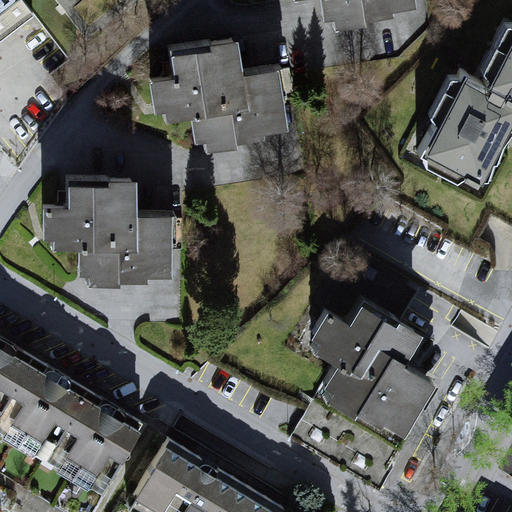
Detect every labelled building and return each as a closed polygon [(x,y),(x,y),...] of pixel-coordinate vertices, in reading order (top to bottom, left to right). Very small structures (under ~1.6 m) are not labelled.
[(0,0),(0,37),(27,18),(15,0),(0,0)] [(407,4),(406,0),(308,0),(311,19),(323,19),(325,28),(355,23),(353,15),(407,4)] [(511,17),(476,83),(511,100),(511,17)] [(197,49),(158,51),(162,78),(136,78),(141,113),(152,112),(153,121),(179,118),(187,154),(228,148),(227,139),(254,135),(256,131),(278,128),(268,69),(230,74),(224,38),(197,42),(197,49)] [(452,73),(414,153),(469,180),(508,105),(452,73)] [(164,213),(124,213),(125,181),(95,177),(95,185),(56,182),(57,206),(29,205),(31,237),(40,236),(40,251),(67,252),(68,281),(105,284),(105,280),(135,282),(135,275),(161,274),(164,213)] [(393,434),(427,385),(397,364),(412,338),(351,304),(340,325),(316,312),(299,341),(307,347),(303,355),(324,364),(310,387),(320,392),(317,400),(393,434)] [(0,441),(91,497),(135,424),(0,348),(0,441)] [(123,499),(143,511),(269,511),(157,449),(123,499)]
